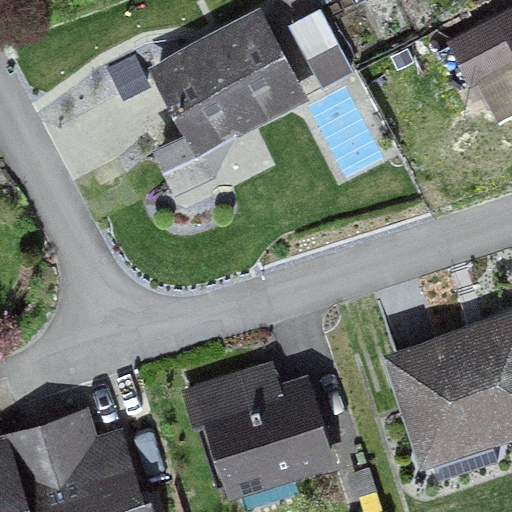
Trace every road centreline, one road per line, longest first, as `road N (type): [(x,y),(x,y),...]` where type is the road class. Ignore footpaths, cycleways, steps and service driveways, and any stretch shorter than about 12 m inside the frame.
road 1 (residential): [(122,344),(511,215)]
road 2 (residential): [(0,106),(122,344)]
road 3 (residential): [(6,383),(122,344)]
